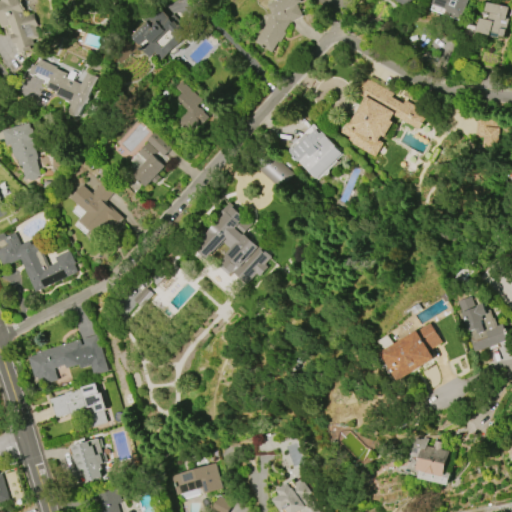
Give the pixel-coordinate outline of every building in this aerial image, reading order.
[(0,1),(1,1),(0,0),(19,0),(25,17),(33,15),(36,26),(34,27),(38,38),(31,40),(33,45),(29,46),(30,50),(19,54),(15,44),(13,45),(10,35),(13,34),(10,25),(1,28),(0,25),(0,1)] [(256,42),(272,16),(271,16),(272,14),(267,5),(277,0),(301,0),(303,3),(299,5),(305,17),(291,23),(273,53),(256,42)] [(413,0),(408,9),(393,0),(413,0)] [(467,0),(459,20),(442,14),(444,10),(431,5),(433,0),(467,0)] [(485,2),(508,8),(505,18),(509,19),(505,37),(499,35),(499,34),(490,32),(489,36),(475,33),(479,18),(487,20),(488,12),(483,11),(485,2)] [(175,25),(179,21),(190,32),(160,61),(153,53),(148,58),(138,48),(142,44),(140,42),(136,46),(127,36),(143,21),(147,25),(161,13),(175,25)] [(83,104),(77,117),(67,112),(70,105),(67,103),(68,102),(55,96),(56,93),(45,88),(48,81),(31,74),(31,75),(28,73),(31,65),(35,66),(38,60),(55,68),(54,69),(65,73),(63,77),(79,84),(84,73),(96,78),(87,97),(88,99),(86,103),(83,104)] [(368,79),(394,94),(392,97),(403,104),(405,101),(428,114),(418,130),(393,115),(390,120),(392,122),(383,138),(380,136),(377,140),(382,143),(375,156),(353,144),(354,143),(349,140),(351,138),(342,132),(347,123),(349,124),(364,99),(355,93),(362,81),(366,83),(368,79)] [(181,82),(202,101),(197,106),(200,108),(205,112),(204,112),(211,118),(203,127),(200,124),(191,134),(178,122),(187,112),(175,101),(182,94),(175,88),(181,82)] [(478,118),(501,120),(498,149),(483,147),(484,138),(476,137),(478,118)] [(2,130),(29,122),(32,131),(34,137),(32,137),(39,159),(37,160),(42,176),(39,177),(38,179),(32,181),(30,180),(27,181),(22,166),(20,166),(18,159),(15,160),(10,145),(7,146),(3,132),(2,130)] [(342,154),(316,179),(291,152),(306,137),(307,138),(316,130),(320,134),(322,132),(326,136),(325,136),(342,154)] [(164,157),(146,141),(154,132),(172,148),(164,157)] [(138,152),(147,143),(158,152),(157,154),(167,163),(164,166),(165,167),(157,175),(161,178),(155,185),(151,182),(146,187),(133,175),(147,160),(138,152)] [(269,153),(255,167),(280,189),(293,175),(269,153)] [(95,236),(78,221),(86,213),(70,199),(83,185),(92,193),(102,181),(115,192),(106,202),(124,218),(116,228),(108,221),(95,236)] [(0,199),(2,199),(9,213),(0,217),(0,199)] [(232,204),(255,225),(246,234),(261,247),(259,249),(266,256),(248,276),(245,274),(241,278),(235,273),(233,272),(232,273),(231,273),(229,275),(220,268),(222,265),(222,264),(228,258),(225,255),(230,249),(223,242),(207,260),(193,248),(208,232),(207,231),(217,221),(218,222),(218,221),(217,220),(232,204)] [(78,273),(35,292),(20,260),(2,268),(0,263),(0,240),(15,233),(21,245),(29,241),(31,245),(41,241),(46,251),(43,252),(50,267),(57,263),(54,258),(70,251),(75,263),(74,264),(78,273)] [(153,295),(141,308),(133,301),(145,288),(153,295)] [(457,302),(470,298),(474,309),(474,308),(474,307),(481,304),(484,312),(488,310),(491,319),(492,319),(495,327),(501,325),(506,342),(472,354),(467,341),(469,340),(459,314),(461,314),(457,302)] [(433,357),(396,380),(380,353),(385,350),(379,341),(388,335),(393,343),(415,330),(417,331),(428,324),(440,344),(429,351),(433,357)] [(36,353),(80,340),(81,345),(83,345),(82,339),(97,335),(107,371),(93,375),(90,366),(80,369),(79,364),(66,368),(65,366),(55,369),(58,380),(47,383),(46,381),(39,383),(37,377),(34,378),(28,357),(37,355),(36,353)] [(48,400),(64,395),(64,393),(94,384),(97,395),(100,394),(105,410),(103,411),(107,424),(91,429),(86,414),(70,419),(69,415),(55,419),(51,407),(53,406),(52,403),(50,404),(48,400)] [(448,485),(416,478),(418,471),(416,471),(418,458),(409,456),(413,436),(427,439),(425,446),(432,448),(434,441),(443,443),(441,449),(450,451),(445,471),(451,472),(448,485)] [(89,482),(85,469),(79,471),(71,448),(100,438),(108,465),(104,466),(105,469),(103,470),(106,477),(89,482)] [(177,495),(172,476),(214,463),(222,489),(204,495),(202,488),(177,495)] [(10,501),(0,504),(0,474),(2,474),(10,501)] [(301,479),(310,492),(303,497),(306,502),(311,499),(320,511),(280,511),(271,499),(279,494),(277,490),(292,480),(295,483),(301,479)] [(120,511),(95,511),(94,505),(100,503),(97,490),(115,485),(120,503),(118,503),(120,511)] [(219,496),(233,504),(228,511),(213,511),(211,511),(219,496)]
